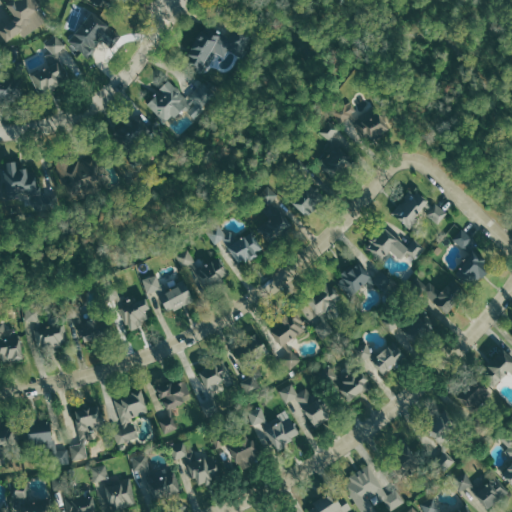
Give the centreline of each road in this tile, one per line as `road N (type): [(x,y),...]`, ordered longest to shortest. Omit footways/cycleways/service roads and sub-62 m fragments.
road 1 (residential): [(0,389),(98,371),(164,349),(220,318),(304,259),(402,160),(418,160),(511,245)]
road 2 (residential): [(511,284),(385,416),(263,494),(216,511)]
road 3 (residential): [(0,131),(73,116),(105,96),(151,41),(168,0)]
